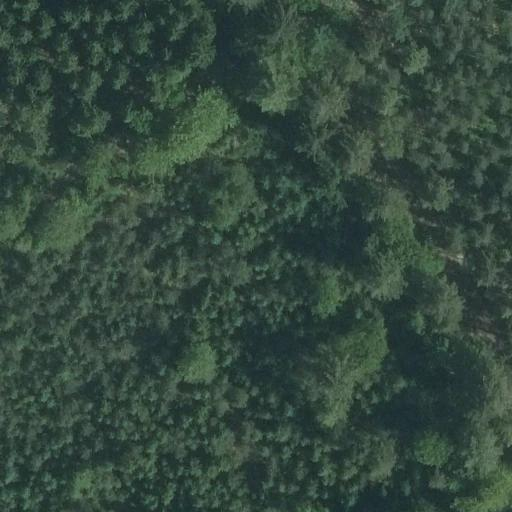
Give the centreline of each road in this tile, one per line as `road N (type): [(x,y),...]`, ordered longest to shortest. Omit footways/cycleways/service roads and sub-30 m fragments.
road 1 (track): [(511,373),(287,0)]
road 2 (track): [(301,23),(0,234)]
